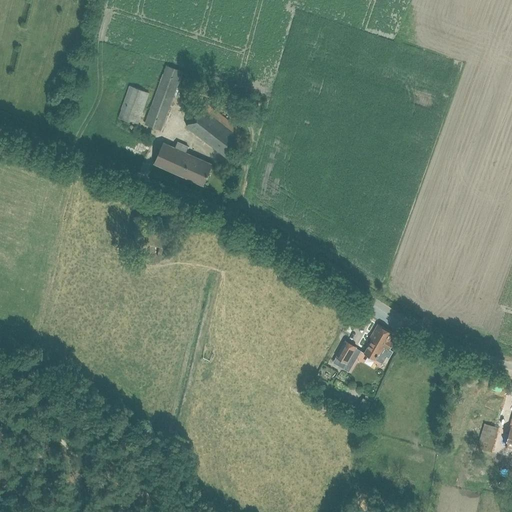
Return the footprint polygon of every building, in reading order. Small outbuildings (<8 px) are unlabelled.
[(167,66),(149,115),(145,124),(161,130),(183,71),(167,66)] [(131,86),(123,108),(119,118),(137,124),(149,92),(131,86)] [(315,100),(317,90),(310,88),(307,98),(315,100)] [(205,102),(201,107),(187,126),(230,159),(248,135),(205,102)] [(252,109),(239,103),(236,110),(250,115),(252,109)] [(213,164),(192,154),(187,152),(189,147),(178,142),(175,147),(164,142),(154,163),(203,185),(213,164)] [(159,262),(160,255),(166,229),(140,223),(134,253),(143,255),(142,258),(159,262)] [(366,265),(371,253),(358,247),(353,260),(366,265)] [(378,324),(373,333),(370,338),(372,339),(364,353),(375,359),(380,351),(382,353),(386,347),(390,349),(394,343),(390,341),(394,334),(378,324)] [(346,340),(336,357),(347,363),(356,346),(346,340)] [(363,397),(354,413),(362,418),(369,406),(368,405),(370,402),(363,397)] [(486,423),(478,448),(493,453),(501,428),(486,423)]
